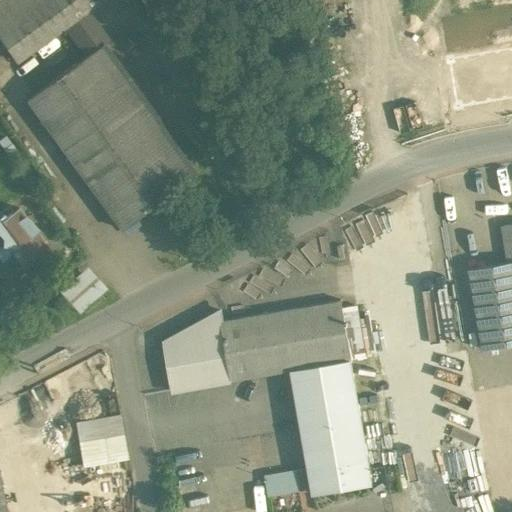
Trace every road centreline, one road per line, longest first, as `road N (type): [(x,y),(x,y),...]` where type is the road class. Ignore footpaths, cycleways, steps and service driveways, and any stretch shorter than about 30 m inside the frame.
road 1 (unclassified): [(511,131),(478,136),(350,188),(114,310)]
road 2 (unclassified): [(114,310),(152,511)]
road 3 (unclassified): [(114,310),(0,369)]
